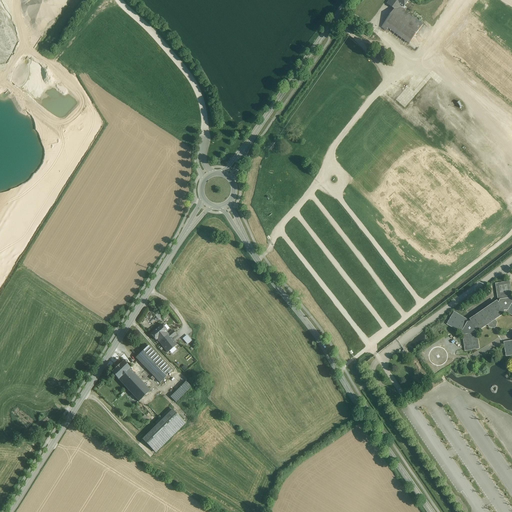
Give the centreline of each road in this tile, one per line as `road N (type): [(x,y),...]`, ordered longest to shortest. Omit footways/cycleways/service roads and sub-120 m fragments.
road 1 (secondary): [(431,511),(225,204)]
road 2 (tertiary): [(10,511),(207,203)]
road 3 (secondary): [(227,176),(349,0)]
road 4 (unclassified): [(208,176),(200,162),(205,118),(197,89),(118,0)]
